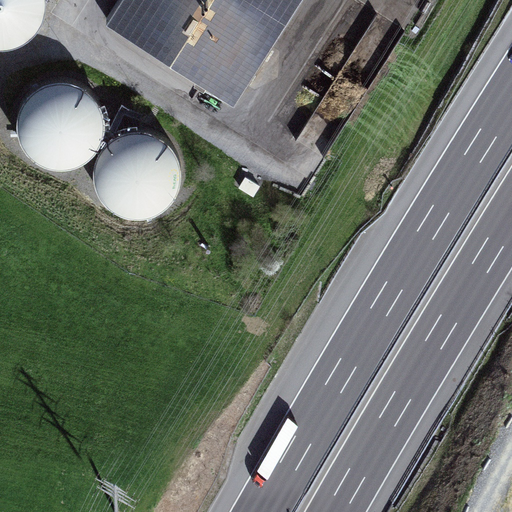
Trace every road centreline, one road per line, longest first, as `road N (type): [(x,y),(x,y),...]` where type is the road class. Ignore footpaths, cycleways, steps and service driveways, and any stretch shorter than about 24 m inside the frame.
road 1 (motorway): [(511,99),(263,511)]
road 2 (motorway): [(334,511),(511,216)]
